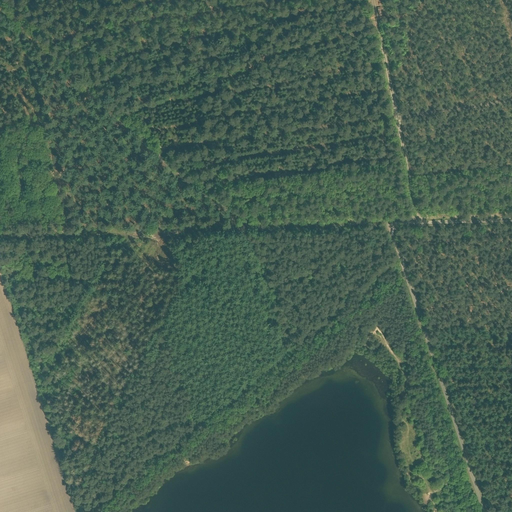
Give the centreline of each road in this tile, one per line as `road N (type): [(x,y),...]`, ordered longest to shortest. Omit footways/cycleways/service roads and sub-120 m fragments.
road 1 (track): [(0,7),(165,164),(214,146),(389,112)]
road 2 (unclassified): [(396,231),(0,245)]
road 3 (unclassified): [(396,231),(485,511)]
road 4 (track): [(414,230),(364,0)]
